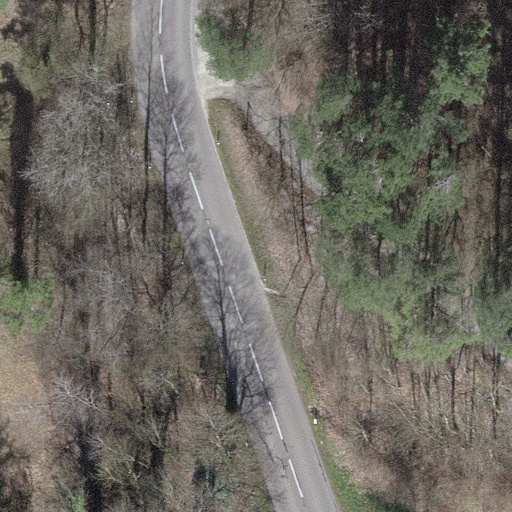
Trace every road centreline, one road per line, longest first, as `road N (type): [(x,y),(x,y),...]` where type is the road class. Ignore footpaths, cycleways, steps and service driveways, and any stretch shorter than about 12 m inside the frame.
road 1 (tertiary): [(308,511),(177,126),(164,59),(164,0)]
road 2 (track): [(511,341),(338,190),(219,59),(164,59)]
